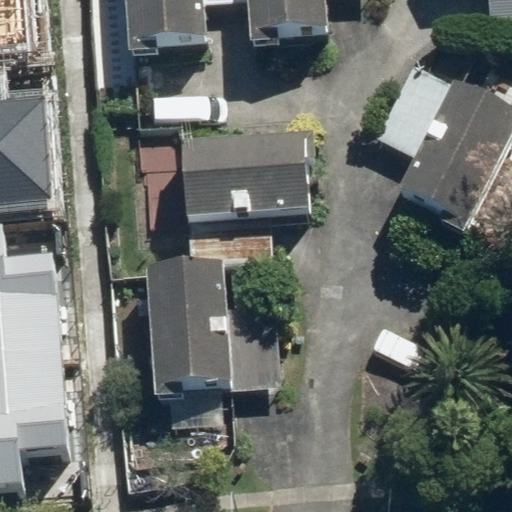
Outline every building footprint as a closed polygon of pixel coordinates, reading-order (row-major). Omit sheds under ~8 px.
[(0,0),(0,69),(1,69),(42,67),(38,0),(0,0)] [(213,0),(135,0),(139,55),(217,50),(213,0)] [(336,0),(255,0),(259,45),(339,40),(336,0)] [(0,69),(0,206),(53,203),(47,97),(2,100),(1,69),(0,69)] [(426,169),(409,203),(478,237),(511,169),(511,116),(420,71),(382,147),(426,169)] [(316,146),(190,153),(194,229),(320,222),(316,146)] [(2,226),(0,225),(0,356),(58,353),(52,253),(3,255),(2,226)] [(235,272),(155,278),(164,402),(288,393),(283,314),(238,317),(235,272)] [(66,459),(60,365),(0,368),(0,499),(26,498),(24,461),(66,459)]
